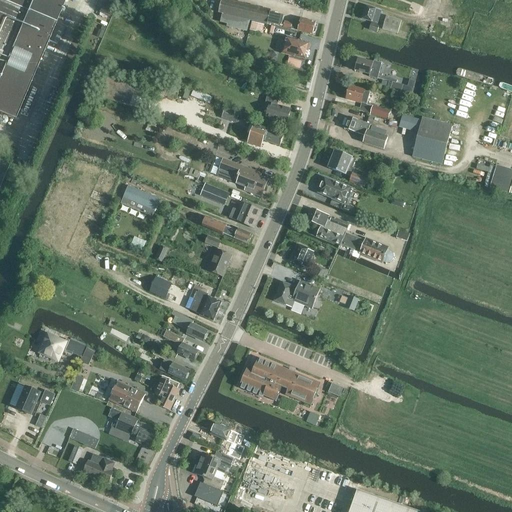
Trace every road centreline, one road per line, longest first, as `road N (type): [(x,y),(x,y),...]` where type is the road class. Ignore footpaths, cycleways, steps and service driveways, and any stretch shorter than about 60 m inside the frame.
road 1 (tertiary): [(163,465),(293,178),(340,0)]
road 2 (unclassified): [(119,511),(0,458)]
